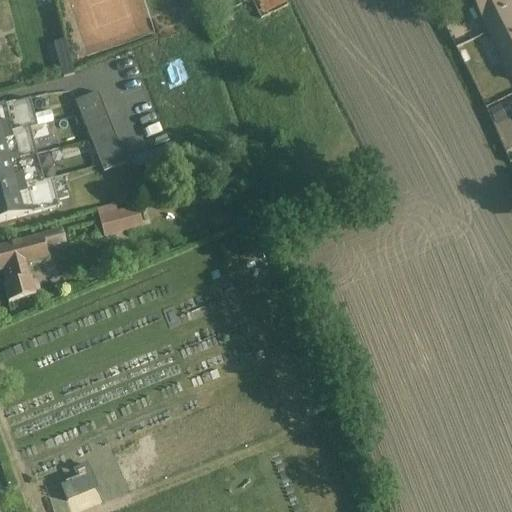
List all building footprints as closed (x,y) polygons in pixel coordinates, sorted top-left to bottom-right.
[(511,0),(466,0),(487,40),(511,26),(511,0)] [(510,83),(511,82),(511,26),(487,40),(510,83)] [(92,107),(123,178),(144,169),(113,98),(92,107)] [(0,218),(15,214),(8,189),(0,191),(0,218)] [(159,233),(154,210),(134,215),(132,210),(116,213),(122,241),(159,233)] [(41,261),(34,237),(0,247),(0,273),(5,272),(8,281),(0,283),(0,292),(4,305),(32,296),(23,267),(41,261)]
